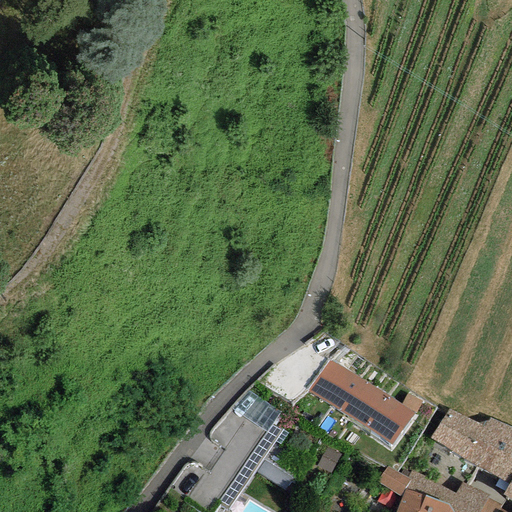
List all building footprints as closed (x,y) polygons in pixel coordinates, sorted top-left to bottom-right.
[(413,414),(330,359),(309,391),(392,446),(413,414)] [(213,511),(220,503),(228,508),(282,430),(272,426),(278,412),(246,392),(207,436),(224,450),(208,472),(190,462),(168,490),(198,511),(213,511)] [(484,427),(447,407),(430,440),(470,461),(509,483),(511,477),(511,427),(490,416),(484,427)] [(407,479),(387,466),(377,483),(398,497),(403,489),(409,480),(407,479)] [(412,470),(407,479),(409,480),(403,489),(449,504),(453,511),(478,511),(487,498),(489,495),(461,483),(455,494),(412,470)] [(511,477),(509,483),(502,496),(511,501),(511,477)] [(453,511),(449,504),(403,489),(394,511),(453,511)] [(501,506),(487,498),(478,511),(504,511),(498,509),(501,506)]
